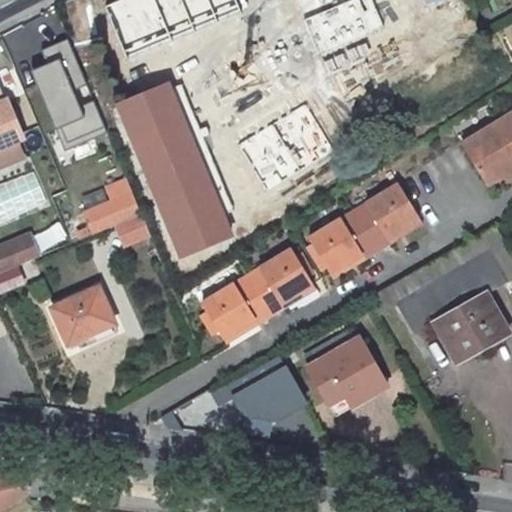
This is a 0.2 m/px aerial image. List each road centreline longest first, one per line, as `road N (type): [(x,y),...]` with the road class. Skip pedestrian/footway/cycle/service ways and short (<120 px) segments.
road 1 (residential): [(94,449),(511,199)]
road 2 (tertiary): [(227,471),(454,511)]
road 3 (tertiary): [(94,449),(227,471)]
